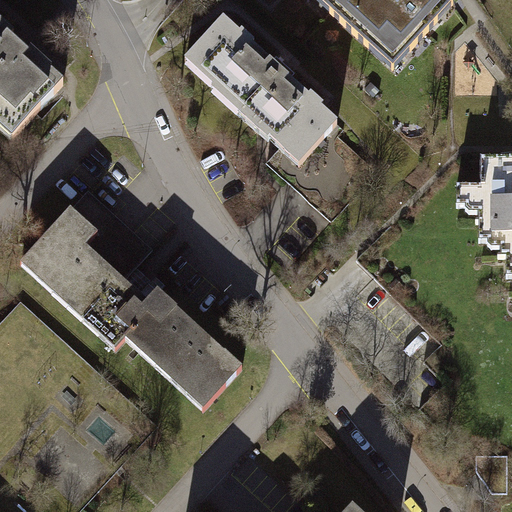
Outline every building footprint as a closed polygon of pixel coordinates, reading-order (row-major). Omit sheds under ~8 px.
[(452,8),(447,0),(313,0),(395,72),(452,8)] [(0,32),(0,128),(21,147),(69,92),(0,32)] [(232,34),(194,75),(280,155),(319,113),(232,34)] [(511,256),(511,166),(481,166),(482,197),(459,196),(459,229),(475,229),(474,256),(511,256)] [(209,425),(247,383),(132,280),(152,257),(89,200),(19,278),(121,369),(133,357),(209,425)]
